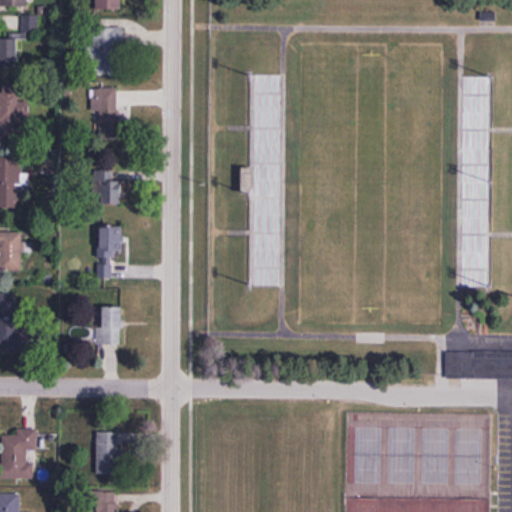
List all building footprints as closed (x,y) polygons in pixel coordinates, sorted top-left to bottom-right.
[(96,0),(97,9),(120,10),(119,0),(96,0)] [(39,38),(39,16),(0,16),(0,68),(18,68),(18,38),(39,38)] [(121,28),(92,27),(92,75),(121,76),(121,28)] [(27,85),(0,85),(0,139),(19,139),(19,118),(27,118),(27,85)] [(99,113),(99,132),(119,132),(119,88),(91,88),(91,113),(99,113)] [(123,182),(111,181),(113,150),(102,149),(99,205),(122,206),(123,182)] [(0,154),(0,205),(32,204),(30,154),(0,154)] [(100,226),(102,279),(114,279),(114,253),(124,252),(123,226),(100,226)] [(0,270),(23,270),(23,232),(0,232),(0,270)] [(256,248),(256,285),(275,285),(275,268),(278,268),(278,248),(256,248)] [(0,343),(18,344),(19,295),(0,294),(0,343)] [(123,307),(104,307),(104,329),(97,329),(97,345),(123,345),(123,307)] [(0,478),(35,479),(35,464),(27,464),(27,450),(37,450),(37,431),(0,430),(0,478)] [(97,475),(121,475),(121,431),(97,431),(97,475)] [(22,511),(23,493),(0,493),(0,511),(22,511)] [(98,511),(119,511),(120,495),(99,495),(98,511)]
